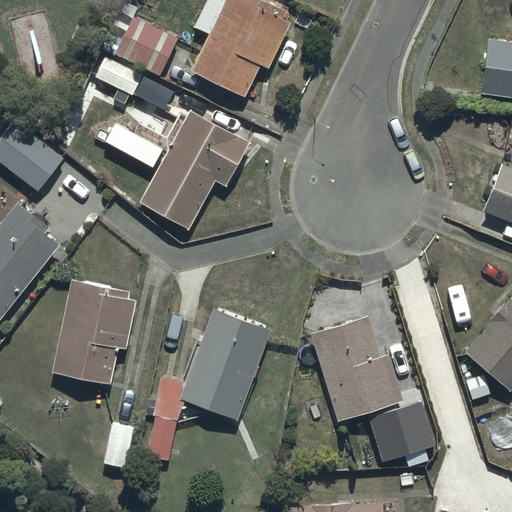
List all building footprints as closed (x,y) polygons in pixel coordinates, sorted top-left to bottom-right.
[(222,0),(189,69),(243,95),(258,63),(267,67),(289,21),(281,17),(285,10),(264,0),(222,0)] [(159,75),(177,37),(119,9),(101,48),(159,75)] [(511,40),(486,37),(479,94),(511,98),(511,40)] [(92,77),(132,95),(141,74),(102,56),(92,77)] [(188,108),(137,200),(187,228),(214,180),(224,185),(248,141),(188,108)] [(0,136),(0,161),(36,190),(62,156),(13,119),(0,136)] [(480,208),(511,221),(511,167),(500,162),(480,208)] [(16,200),(0,220),(0,315),(58,243),(43,232),(48,225),(16,200)] [(129,290),(69,278),(50,371),(109,383),(117,346),(125,348),(135,298),(128,296),(129,290)] [(511,293),(463,350),(510,390),(511,387),(511,293)] [(269,327),(211,307),(180,398),(238,418),(269,327)] [(367,312),(308,331),(337,420),(402,399),(387,352),(380,354),(367,312)] [(159,375),(144,455),(169,460),(177,418),(179,419),(183,401),(178,400),(182,379),(159,375)] [(421,404),(399,412),(412,453),(434,446),(421,404)] [(134,425),(111,420),(103,462),(125,467),(134,425)] [(381,511),(381,502),(286,505),(286,511),(381,511)]
